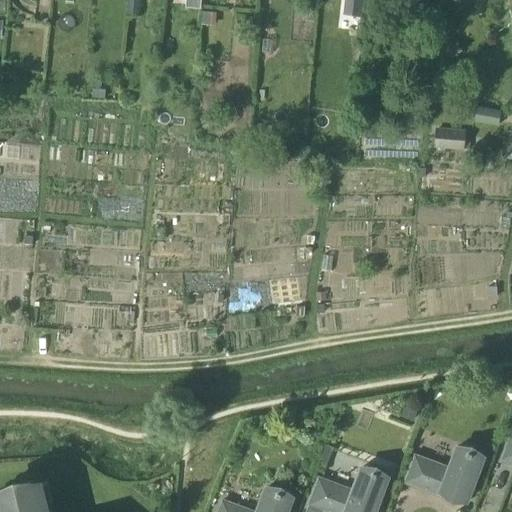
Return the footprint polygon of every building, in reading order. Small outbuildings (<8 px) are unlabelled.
[(139,17),(140,0),(127,0),(126,16),(139,17)] [(363,0),(344,0),(342,15),(361,17),(363,0)] [(456,57),(462,51),(457,43),(438,41),(438,56),(456,57)] [(92,88),(91,97),(104,99),(105,90),(92,88)] [(498,126),(500,111),(476,107),(473,121),(498,126)] [(468,147),(469,133),(465,132),(465,130),(435,128),(433,148),(463,151),(464,147),(468,147)] [(424,164),(424,149),(373,148),(373,164),(424,164)] [(68,333),(89,333),(90,310),(68,309),(68,333)] [(511,433),(501,459),(511,463),(511,433)] [(323,472),(332,448),(324,445),(315,469),(323,472)] [(470,452),(457,447),(449,468),(415,456),(405,482),(440,495),(442,491),(467,500),(483,457),(472,447),(471,448),(471,449),(470,452)] [(374,475),(360,470),(352,491),(319,478),(309,504),(329,511),(374,511),(387,479),(375,470),(375,471),(374,475)] [(45,511),(43,501),(52,498),(48,480),(0,492),(0,511),(45,511)] [(278,492),(266,487),(256,511),(253,511),(222,500),(217,511),(286,511),(292,497),(281,488),(280,489),(278,492)]
